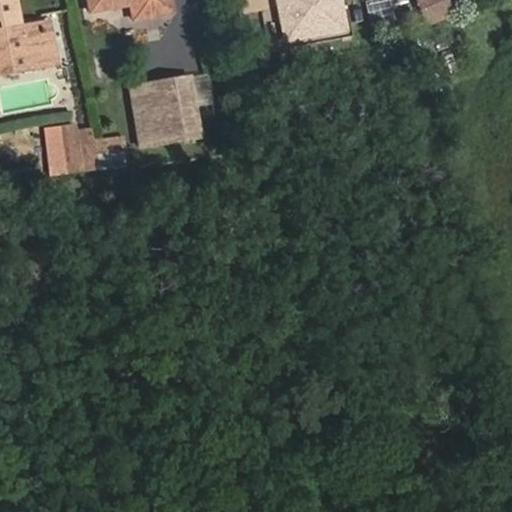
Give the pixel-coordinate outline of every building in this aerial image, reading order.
[(170,13),(167,0),(85,0),(88,12),(128,5),(131,20),(170,13)] [(262,8),(260,0),(232,0),(235,13),(262,8)] [(55,65),(47,23),(0,31),(0,37),(38,31),(45,67),(55,65)] [(0,75),(45,67),(38,31),(0,37),(0,75)] [(198,138),(188,78),(145,86),(151,124),(134,126),(138,147),(198,138)] [(151,124),(145,86),(128,89),(134,126),(151,124)] [(92,142),(90,132),(60,137),(64,175),(97,171),(92,142)] [(64,175),(60,137),(40,139),(45,177),(64,175)] [(122,153),(120,138),(109,140),(111,154),(122,153)] [(111,154),(109,140),(92,142),(97,171),(124,168),(122,153),(111,154)]
